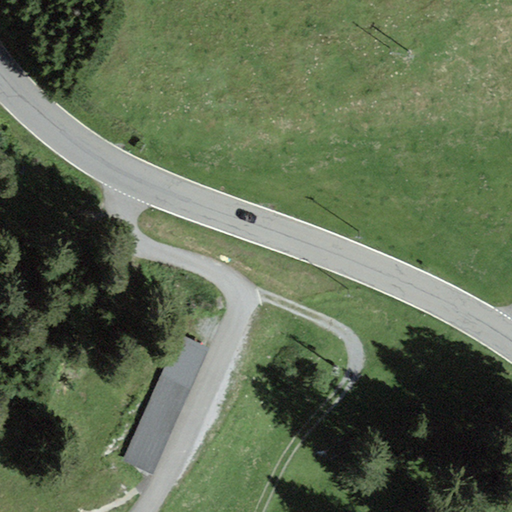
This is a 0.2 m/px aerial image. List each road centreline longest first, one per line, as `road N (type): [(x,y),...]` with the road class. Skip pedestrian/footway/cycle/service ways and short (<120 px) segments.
road 1 (secondary): [(511,341),(341,256),(92,156),(0,72)]
road 2 (track): [(260,511),(288,454),(344,386),(353,355),(342,330),(247,292)]
